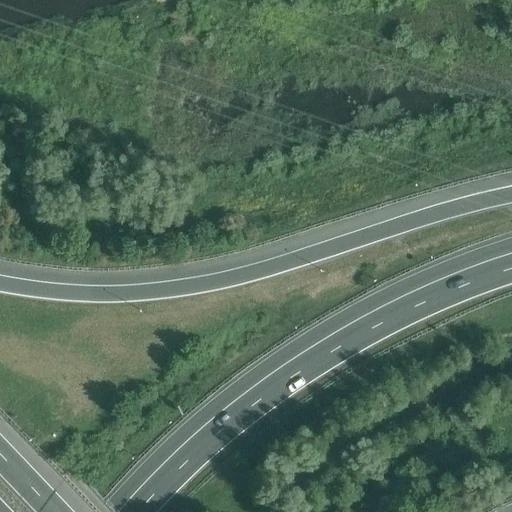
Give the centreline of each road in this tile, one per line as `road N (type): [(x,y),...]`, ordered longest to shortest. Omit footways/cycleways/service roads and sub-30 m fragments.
road 1 (motorway): [(511,195),(199,286),(67,295),(0,286)]
road 2 (motorway): [(511,268),(376,323),(294,372),(193,453),(139,511)]
